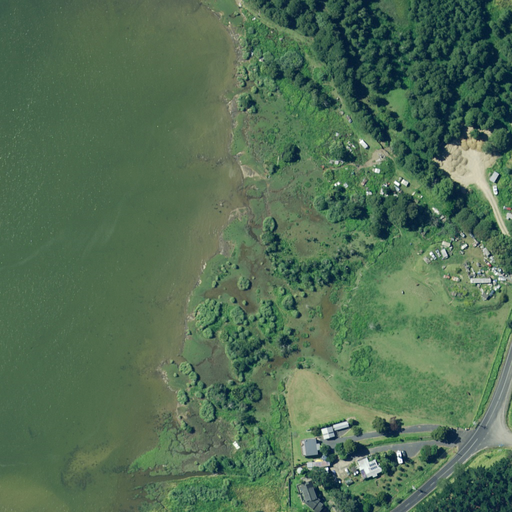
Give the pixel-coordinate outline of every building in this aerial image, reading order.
[(349,427),(347,422),(334,426),(335,431),(349,427)] [(335,437),(332,427),(322,430),(324,440),(335,437)] [(320,450),(319,439),(300,441),(302,457),(318,455),(317,450),(320,450)] [(373,476),(373,478),(378,476),(377,474),(382,472),(377,460),(369,463),(366,457),(357,461),(360,467),(359,468),(360,471),(364,469),(368,478),(373,476)] [(320,475),(320,470),(325,469),(325,467),(330,467),(329,461),(307,462),(308,476),(320,475)] [(319,498),(314,483),(300,487),(302,494),(300,494),(303,502),(305,501),(306,506),(312,511),(314,509),(318,511),(321,509),(323,510),(327,504),(321,500),(319,498)]
